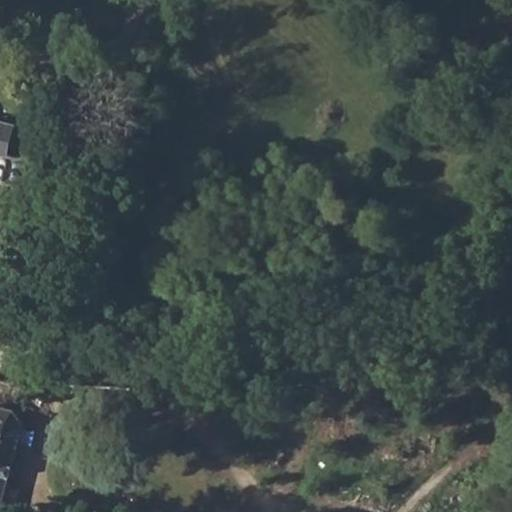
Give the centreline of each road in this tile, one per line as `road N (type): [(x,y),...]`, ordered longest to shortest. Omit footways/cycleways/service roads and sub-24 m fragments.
road 1 (residential): [(511,321),(162,374),(55,373),(0,355)]
road 2 (track): [(147,0),(20,363)]
